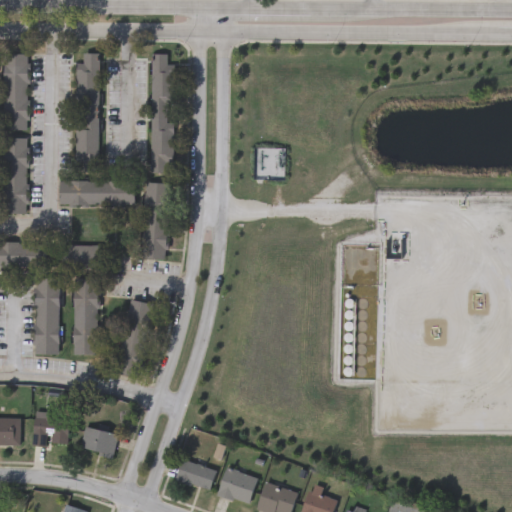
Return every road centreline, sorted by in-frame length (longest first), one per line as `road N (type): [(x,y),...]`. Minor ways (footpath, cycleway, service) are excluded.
road 1 (residential): [(136,511),(178,409),(212,284),(223,34)]
road 2 (residential): [(199,33),(192,265),(171,358),(122,497),(125,511)]
road 3 (secondary): [(223,34),(499,35)]
road 4 (residential): [(0,236),(42,231),(46,31)]
road 5 (secondary): [(511,14),(308,11)]
road 6 (residential): [(0,374),(45,375),(178,409)]
road 7 (residential): [(0,473),(55,478),(168,511)]
road 8 (secondary): [(123,7),(0,4)]
road 9 (secondary): [(0,31),(123,32)]
